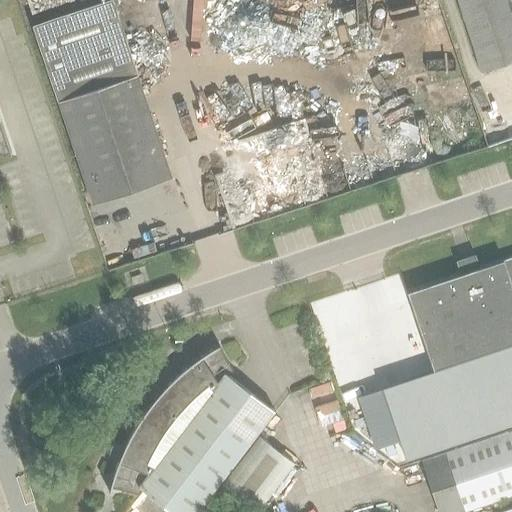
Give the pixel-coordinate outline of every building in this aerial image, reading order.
[(111,0),(107,0),(32,25),(79,161),(93,202),(171,176),(166,161),(111,0)] [(511,0),(456,0),(482,72),(511,61),(511,0)] [(0,151),(11,153),(0,118),(0,151)] [(434,371),(382,388),(400,440),(407,462),(511,427),(511,257),(408,292),(408,293),(407,293),(407,294),(409,294),(428,351),(434,371)] [(170,383),(164,389),(149,407),(143,414),(138,422),(133,431),(129,439),(125,447),(121,455),(118,462),(116,470),(113,477),(111,485),(109,493),(110,493),(111,488),(138,495),(142,489),(173,511),(196,511),(273,411),(228,375),(232,371),(219,347),(220,347),(219,346),(212,350),(205,354),(199,358),(193,363),(187,368),(181,373),(175,378),(170,383)] [(439,511),(459,511),(511,494),(511,430),(422,461),(439,511)] [(257,511),(293,463),(258,436),(222,484),(257,511)]
